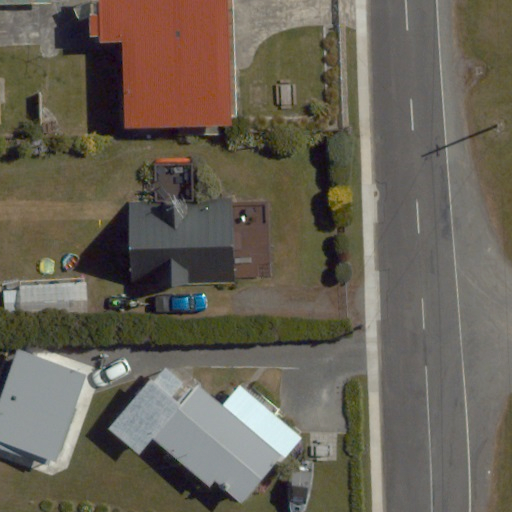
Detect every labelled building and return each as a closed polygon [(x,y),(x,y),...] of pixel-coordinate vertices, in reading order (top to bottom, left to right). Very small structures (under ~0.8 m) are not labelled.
[(0,0),(0,40),(18,44),(18,0),(0,0)] [(220,64),(100,71),(109,216),(229,209),(220,64)] [(224,267),(130,264),(128,353),(222,356),(224,267)] [(103,277),(1,279),(2,318),(104,315),(103,277)] [(92,348),(24,350),(26,397),(94,394),(92,348)] [(282,511),(286,506),(145,417),(91,503),(105,511),(282,511)]
